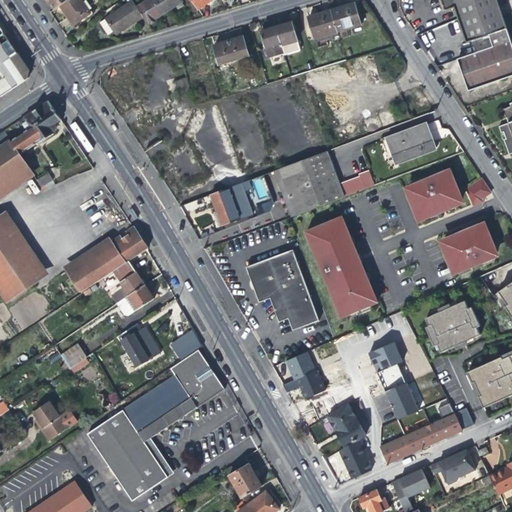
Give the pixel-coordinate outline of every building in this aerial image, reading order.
[(45,0),(53,10),(58,6),(67,0),(45,0)] [(79,0),(67,0),(58,6),(66,18),(72,25),(88,14),(79,0)] [(160,0),(148,0),(136,9),(142,18),(148,26),(159,18),(169,11),(160,0)] [(178,0),(160,0),(169,11),(175,7),(181,3),(178,0)] [(210,3),(214,0),(189,0),(197,12),(210,3)] [(489,36),(507,30),(496,0),(441,0),(445,11),(454,8),(458,17),(467,43),(489,36)] [(128,26),(142,18),(136,9),(131,2),(98,24),(106,36),(111,33),(113,36),(128,26)] [(343,7),(330,11),(337,33),(361,26),(355,4),(343,7)] [(315,40),(337,33),(330,11),(319,14),(308,17),(315,40)] [(269,58),(284,54),(284,55),(300,50),(291,22),(277,27),(261,32),(269,58)] [(493,47),(510,41),(510,39),(507,30),(489,36),(493,47)] [(0,37),(0,65),(18,53),(13,45),(5,34),(0,37)] [(229,41),(214,46),(220,65),(248,56),(243,37),(229,41)] [(511,45),(510,41),(493,47),(458,59),(464,76),(469,92),(511,76),(511,45)] [(25,64),(18,53),(0,65),(0,95),(33,74),(25,64)] [(194,105),(186,78),(181,79),(175,81),(181,100),(179,101),(181,108),(194,105)] [(55,123),(61,120),(56,112),(48,99),(23,116),(25,120),(30,127),(39,142),(54,133),(55,132),(56,130),(57,128),(57,126),(56,125),(55,123)] [(511,107),(503,110),(508,124),(498,128),(501,134),(503,133),(505,137),(506,139),(503,140),(509,156),(511,154),(511,103),(509,104),(511,107)] [(386,138),(395,165),(435,150),(431,136),(426,124),(386,138)] [(31,169),(20,153),(39,142),(30,127),(18,135),(10,140),(0,146),(0,189),(31,169)] [(0,146),(10,140),(4,129),(0,131),(0,146)] [(344,197),(327,151),(302,160),(320,206),(344,197)] [(290,217),(320,206),(302,160),(272,171),(290,217)] [(457,197),(461,195),(457,187),(453,177),(449,179),(446,171),(409,186),(412,193),(408,195),(416,214),(420,212),(423,220),(441,212),(440,210),(444,208),(445,211),(460,205),(457,197)] [(53,180),(48,173),(38,179),(43,187),(53,180)] [(473,203),(482,199),(491,193),(482,179),(467,189),(473,203)] [(255,213),(244,182),(209,195),(215,212),(220,225),(255,213)] [(134,207),(130,210),(136,220),(140,218),(134,207)] [(350,238),(342,217),(330,222),(331,225),(319,230),(318,227),(305,232),(314,252),(318,251),(320,256),(316,258),(321,271),(326,269),(328,274),(324,276),(329,289),(333,287),(335,293),(331,295),(341,317),(377,302),(368,280),(364,281),(362,276),(365,274),(360,261),(357,263),(354,257),(358,256),(352,243),(349,244),(347,239),(350,238)] [(0,250),(13,241),(0,222),(0,250)] [(443,249),(450,266),(454,265),(458,273),(495,259),(491,250),(495,249),(488,230),(484,232),(481,225),(466,231),(467,233),(463,235),(462,232),(444,239),(447,247),(443,249)] [(81,293),(89,287),(95,283),(112,272),(129,260),(147,249),(146,247),(135,231),(69,276),(81,293)] [(39,280),(13,241),(0,250),(0,292),(7,302),(39,280)] [(289,318),(314,309),(292,251),(247,268),(259,302),(270,299),(273,308),(278,322),(289,318)] [(137,272),(129,260),(112,272),(122,287),(110,295),(116,304),(145,284),(137,272)] [(98,288),(95,283),(89,287),(92,291),(98,288)] [(511,283),(499,292),(508,306),(505,308),(511,318),(511,354),(469,374),(483,406),(490,403),(491,405),(506,398),(511,395),(511,283)] [(149,290),(145,284),(116,304),(125,316),(136,309),(136,310),(154,298),(149,290)] [(468,309),(465,301),(426,318),(429,326),(426,328),(435,346),(438,345),(441,353),(457,346),(464,342),(480,335),(477,327),(480,326),(472,307),(468,309)] [(318,321),(314,309),(289,318),(293,330),(318,321)] [(137,323),(119,335),(136,366),(149,359),(139,342),(146,338),(142,331),(137,323)] [(394,342),(369,353),(374,365),(378,364),(381,370),(402,361),(394,342)] [(60,355),(69,368),(87,356),(78,343),(60,355)] [(130,501),(165,478),(141,442),(148,438),(174,421),(177,422),(181,419),(181,416),(221,390),(210,373),(195,351),(168,369),(172,376),(84,434),(130,501)] [(299,387),(304,399),(325,391),(310,351),(285,360),(293,380),(283,384),(286,392),(299,387)] [(54,378),(50,380),(64,404),(70,400),(68,395),(66,396),(54,378)] [(418,411),(407,383),(386,392),(397,419),(418,411)] [(351,385),(342,390),(349,403),(358,398),(351,385)] [(38,416),(52,438),(68,427),(60,415),(54,405),(52,406),(48,400),(34,410),(38,416)] [(348,403),(327,415),(336,432),(344,446),(366,434),(348,403)] [(449,404),(439,407),(442,416),(452,412),(449,404)] [(456,414),(455,414),(463,431),(475,426),(467,409),(456,414)] [(66,412),(60,415),(68,427),(76,421),(71,413),(66,412)] [(387,464),(462,431),(455,415),(380,448),(387,464)] [(49,440),(52,438),(38,416),(35,418),(42,430),(49,440)] [(172,473),(148,438),(141,442),(165,478),(172,473)] [(478,449),(481,455),(486,452),(483,447),(478,449)] [(451,455),(430,465),(434,473),(441,469),(447,483),(457,479),(456,477),(476,468),(467,448),(451,455)] [(244,456),(225,469),(242,497),(262,485),(254,472),(244,456)] [(491,480),(495,488),(497,493),(511,485),(511,461),(508,463),(509,465),(502,469),(489,475),(491,480)] [(409,474),(392,482),(405,511),(411,511),(415,511),(408,495),(429,486),(421,469),(409,474)] [(82,511),(91,506),(74,481),(27,511),(82,511)] [(382,500),(377,488),(358,497),(363,507),(368,505),(370,508),(371,511),(378,511),(388,508),(384,499),(382,500)] [(241,501),(237,504),(234,506),(238,511),(274,511),(279,508),(266,490),(245,506),(241,501)]
